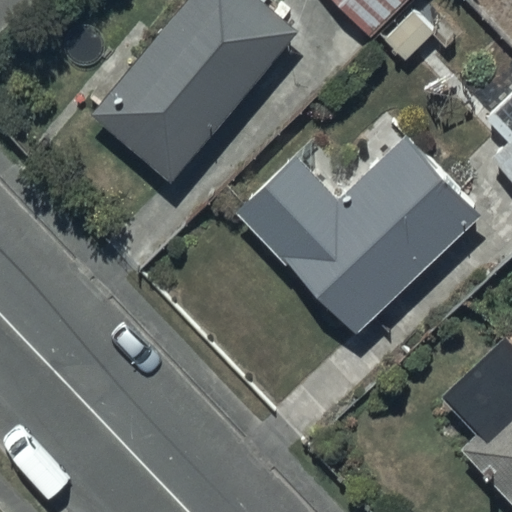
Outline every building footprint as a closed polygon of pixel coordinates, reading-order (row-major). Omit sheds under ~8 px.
[(303,27),(270,0),(189,0),(148,48),(136,38),(90,93),(102,103),(97,109),(176,176),(303,27)] [(403,0),(333,0),(368,35),(403,0)] [(511,91),(486,116),(510,143),(497,155),(511,171),(511,91)] [(357,330),(479,211),(403,131),(347,185),(354,192),(345,201),(296,151),(238,208),(357,330)] [(511,340),(507,335),(445,394),(479,430),(458,449),(511,505),(511,340)]
